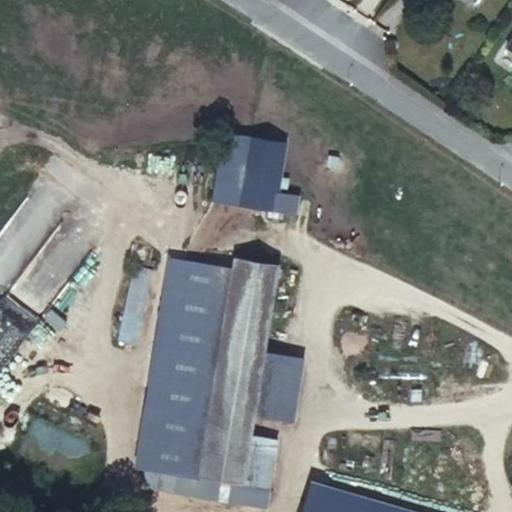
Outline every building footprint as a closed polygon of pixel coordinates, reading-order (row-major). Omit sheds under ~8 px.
[(280,141),(224,132),(216,198),(230,200),(228,209),(252,213),(250,223),(279,228),(286,183),(275,182),(280,141)] [(200,474),(241,481),(248,437),(277,264),(236,257),(208,425),(200,474)] [(150,465),(200,474),(234,267),(184,259),(150,465)] [(262,353),(252,413),(287,418),(297,359),(262,353)] [(274,441),(248,437),(241,481),(267,485),(274,441)] [(241,481),(200,474),(145,465),(141,486),(263,507),(267,485),(241,481)]
